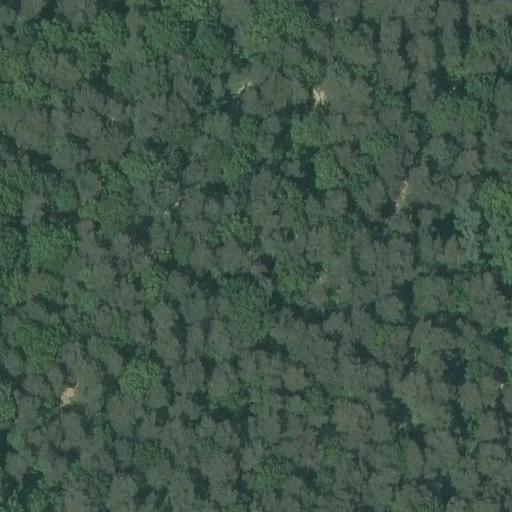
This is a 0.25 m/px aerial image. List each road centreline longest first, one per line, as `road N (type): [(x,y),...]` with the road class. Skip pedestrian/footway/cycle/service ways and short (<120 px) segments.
road 1 (track): [(479,0),(356,251),(57,511)]
road 2 (track): [(193,396),(277,511)]
